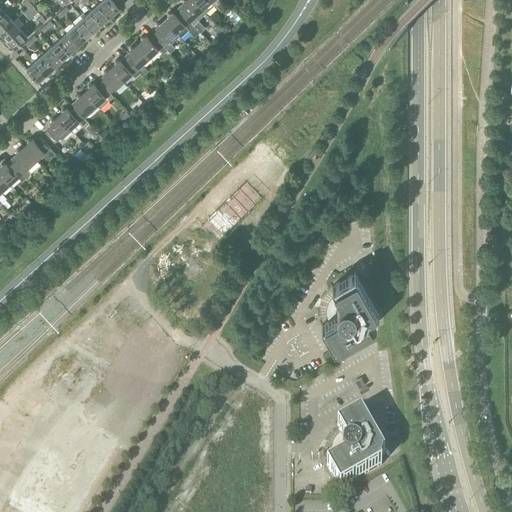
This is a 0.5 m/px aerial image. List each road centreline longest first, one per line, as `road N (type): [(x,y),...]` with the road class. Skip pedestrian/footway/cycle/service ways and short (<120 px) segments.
road 1 (primary): [(485,511),(446,371),(439,299),(438,0)]
road 2 (primary): [(417,0),(410,244),(416,346),(453,511)]
road 3 (secondary): [(0,301),(251,73),(309,0)]
road 4 (unknown): [(0,495),(41,419),(55,357),(103,306),(132,301),(163,311),(206,347)]
road 5 (residential): [(15,133),(142,19),(132,8)]
road 6 (unknown): [(243,375),(161,511)]
road 7 (unclassified): [(275,511),(276,404),(243,375)]
